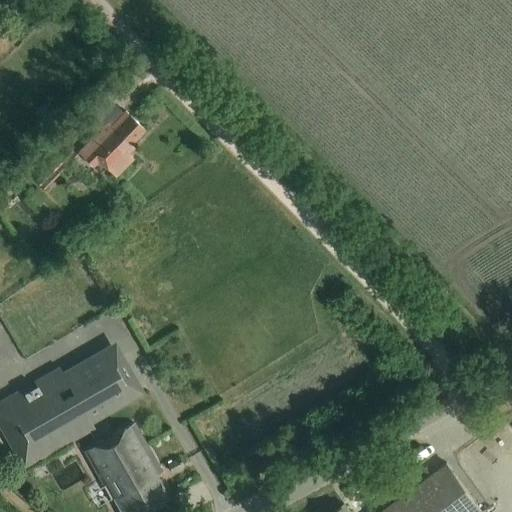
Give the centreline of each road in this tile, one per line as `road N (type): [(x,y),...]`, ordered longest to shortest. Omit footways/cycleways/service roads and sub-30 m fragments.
road 1 (track): [(467,391),(93,0)]
road 2 (tertiary): [(255,511),(511,365)]
